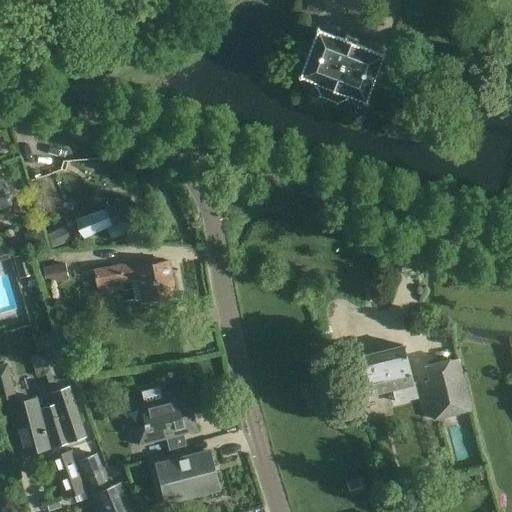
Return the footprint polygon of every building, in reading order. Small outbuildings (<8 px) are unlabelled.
[(302,77),(318,83),(316,87),(320,96),(338,102),(346,99),(348,95),(364,101),(364,103),(365,104),(366,104),(367,103),(367,101),(366,100),(383,56),(384,56),(385,56),(385,55),(386,54),(385,53),(383,53),(382,54),(356,44),(358,39),(346,35),(345,39),(320,29),(319,28),(319,27),(317,27),(316,28),(315,29),(317,31),(300,74),(298,74),(298,75),(298,77),(299,78),(300,78),(301,77),(302,77)] [(130,220),(122,200),(101,211),(78,218),(85,238),(108,227),(130,220)] [(71,241),(65,225),(47,232),(53,248),(71,241)] [(40,228),(24,233),(28,248),(44,243),(40,228)] [(13,257),(19,278),(34,274),(27,252),(13,257)] [(169,260),(149,264),(148,258),(93,268),(98,294),(123,290),(122,281),(138,278),(143,302),(172,296),(169,279),(173,279),(169,260)] [(0,266),(0,308),(3,317),(26,310),(12,263),(0,266)] [(65,263),(42,267),(44,284),(68,280),(65,263)] [(370,394),(392,389),(396,403),(416,398),(413,384),(403,345),(360,356),(365,380),(348,384),(353,401),(371,396),(370,394)] [(37,377),(42,375),(46,374),(39,353),(30,356),(37,377)] [(472,410),(459,357),(423,366),(427,379),(422,381),(432,420),(472,410)] [(8,362),(0,364),(0,400),(17,397),(8,362)] [(54,405),(44,409),(55,447),(85,438),(75,402),(70,386),(50,391),(54,405)] [(145,425),(135,428),(139,444),(164,438),(167,449),(185,445),(182,433),(196,429),(192,414),(182,416),(177,395),(162,399),(159,386),(141,391),(145,404),(140,405),(145,425)] [(36,397),(10,404),(16,426),(18,426),(25,454),(49,448),(36,397)] [(71,450),(52,457),(66,497),(85,491),(71,450)] [(171,498),(210,488),(201,453),(162,463),(171,498)] [(93,494),(95,493),(103,511),(131,511),(120,483),(109,488),(96,455),(81,461),(93,494)]
